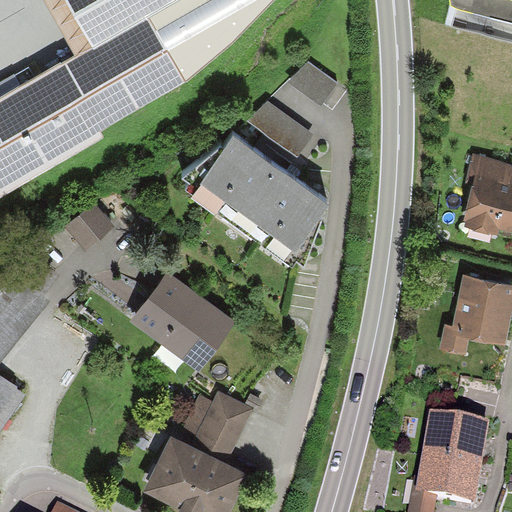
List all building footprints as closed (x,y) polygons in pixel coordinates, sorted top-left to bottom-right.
[(42,0),(73,53),(0,94),(0,191),(102,133),(100,129),(187,80),(267,0),(42,0)] [(511,0),(448,0),(449,4),(511,20),(511,0)] [(303,62),(284,83),(318,105),(334,84),(303,62)] [(264,102),(244,120),(293,156),(309,135),(264,102)] [(230,132),(179,170),(194,181),(188,188),(287,263),(293,255),(301,261),(325,196),(230,132)] [(508,162),(469,153),(465,171),(474,173),(463,217),(511,227),(511,182),(510,182),(508,162)] [(88,201),(61,223),(82,249),(110,227),(88,201)] [(0,426),(24,392),(0,376),(0,356),(45,299),(0,266),(0,426)] [(161,270),(126,319),(197,370),(232,321),(161,270)] [(511,301),(511,280),(459,271),(449,323),(442,321),(437,348),(464,353),(467,338),(504,345),(511,301)] [(216,390),(188,443),(225,461),(251,408),(216,390)] [(491,423),(433,411),(420,479),(416,478),(408,511),(435,511),(439,496),(475,503),(479,486),(487,446),(491,423)] [(166,433),(140,487),(192,511),(225,511),(246,471),(225,461),(188,443),(166,433)]
